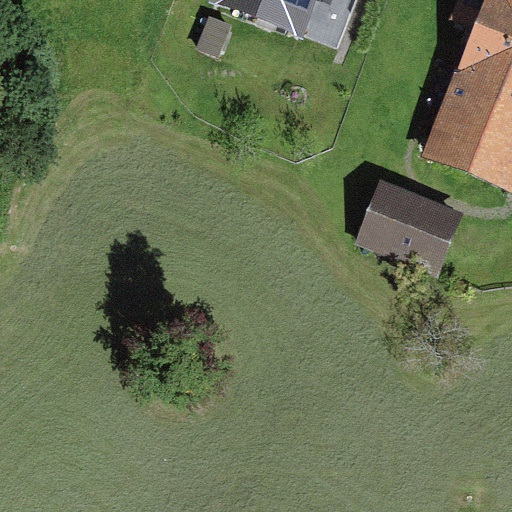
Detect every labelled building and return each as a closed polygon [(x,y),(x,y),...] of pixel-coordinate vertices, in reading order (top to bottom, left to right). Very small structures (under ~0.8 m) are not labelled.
[(211,0),(210,2),(305,40),(320,0),(211,0)] [(355,0),(320,0),(305,40),(336,51),(355,0)] [(511,0),(455,0),(446,25),(470,34),(457,68),(511,88),(511,0)] [(209,19),(197,50),(219,59),(231,27),(209,19)] [(511,88),(457,68),(421,158),(511,194),(511,88)] [(460,216),(379,184),(355,245),(436,277),(438,271),(460,216)]
